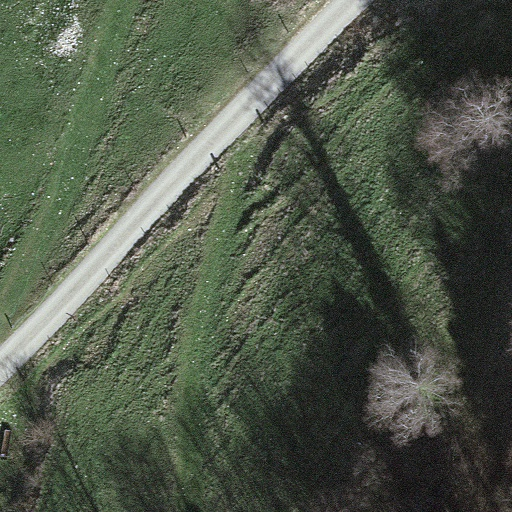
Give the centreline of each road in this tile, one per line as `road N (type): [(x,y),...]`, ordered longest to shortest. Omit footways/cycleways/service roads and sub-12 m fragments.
road 1 (unclassified): [(0,368),(356,0)]
road 2 (track): [(174,511),(249,113)]
